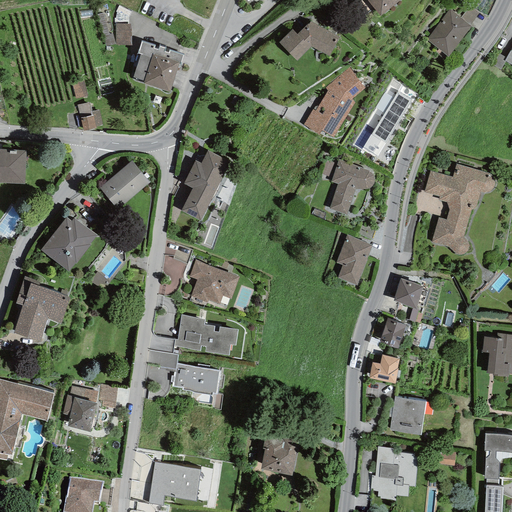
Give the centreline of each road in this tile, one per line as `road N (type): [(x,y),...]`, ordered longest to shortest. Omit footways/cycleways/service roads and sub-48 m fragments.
road 1 (tertiary): [(503,0),(431,104),(402,163),(385,260),(355,357),(342,511)]
road 2 (residential): [(166,141),(121,511)]
road 3 (unclassified): [(0,307),(22,249),(102,140)]
